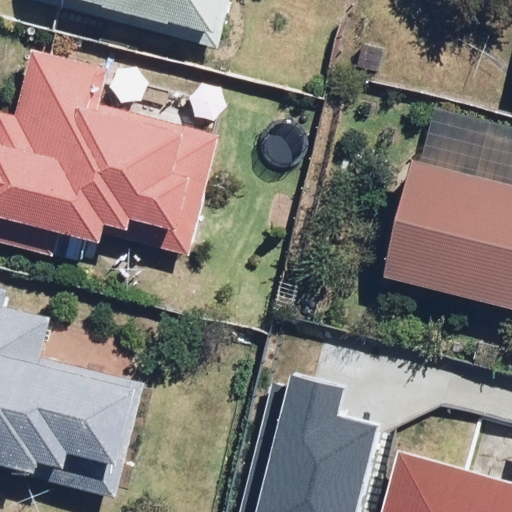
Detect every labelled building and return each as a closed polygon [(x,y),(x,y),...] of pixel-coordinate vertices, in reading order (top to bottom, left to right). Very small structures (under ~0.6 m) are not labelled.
[(38,0),(227,48),(239,0),(38,0)] [(108,58),(40,42),(24,110),(1,105),(0,109),(0,234),(90,256),(95,234),(113,238),(116,225),(170,237),(168,248),(198,255),(232,108),(156,91),(151,114),(98,102),(108,58)] [(511,122),(429,104),(417,155),(388,279),(511,307),(511,122)] [(0,461),(128,492),(155,380),(38,352),(51,295),(0,282),(0,461)] [(260,511),(360,511),(386,411),(350,402),(355,384),(296,370),(260,511)] [(511,511),(511,473),(403,446),(386,511),(511,511)]
